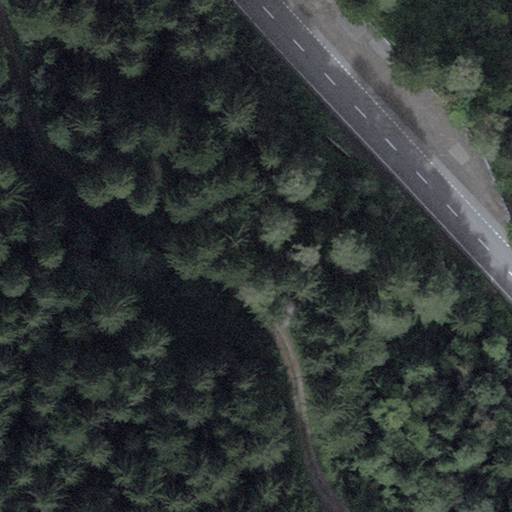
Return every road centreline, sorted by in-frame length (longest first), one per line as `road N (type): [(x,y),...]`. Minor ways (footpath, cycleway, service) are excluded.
road 1 (track): [(347,511),(321,479),(272,322),(205,267),(100,218),(37,140),(0,20)]
road 2 (primary): [(256,0),(511,275)]
